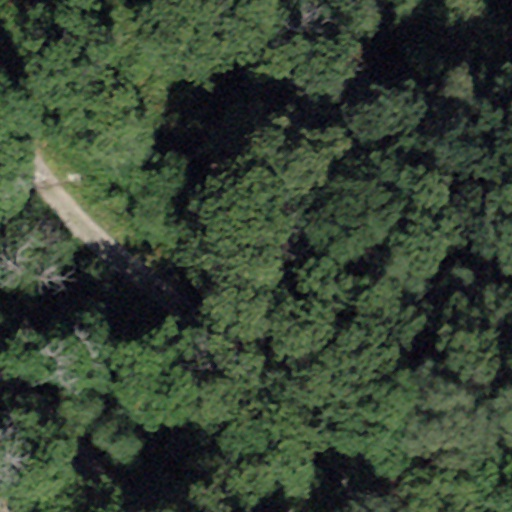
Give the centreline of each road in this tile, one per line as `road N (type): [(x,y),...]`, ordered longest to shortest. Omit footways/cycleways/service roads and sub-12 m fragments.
road 1 (track): [(360,511),(327,452),(132,274),(43,172),(0,96)]
road 2 (track): [(0,356),(99,511)]
